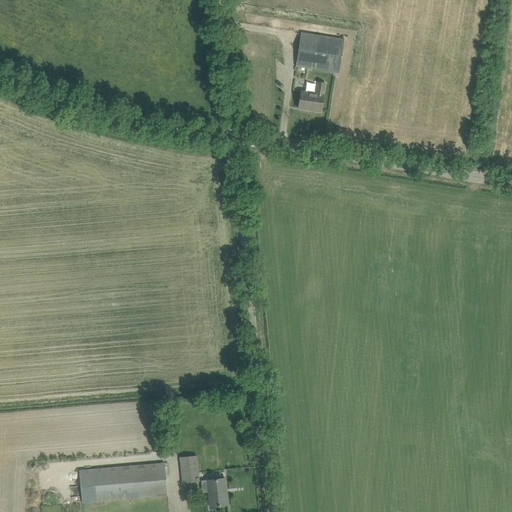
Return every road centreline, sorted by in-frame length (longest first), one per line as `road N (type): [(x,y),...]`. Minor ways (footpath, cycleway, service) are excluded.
road 1 (unclassified): [(269,511),(234,139)]
road 2 (unclassified): [(511,183),(234,139)]
road 3 (unclassified): [(234,139),(67,102),(0,73)]
road 4 (track): [(221,0),(234,139)]
